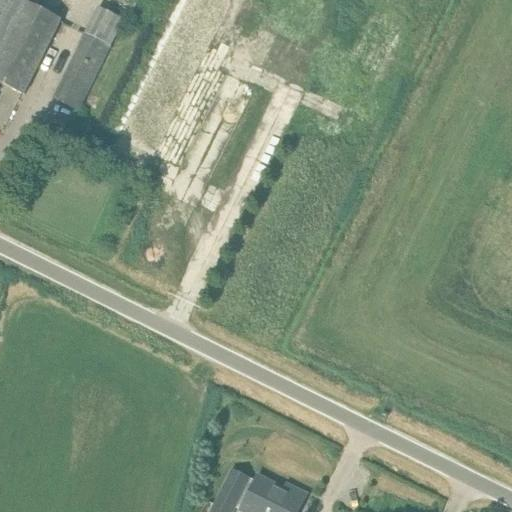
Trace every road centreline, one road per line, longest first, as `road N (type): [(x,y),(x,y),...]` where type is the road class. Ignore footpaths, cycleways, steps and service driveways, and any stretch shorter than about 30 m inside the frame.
road 1 (unclassified): [(511,499),(0,245)]
road 2 (track): [(511,43),(403,265),(399,317),(441,353),(511,388)]
